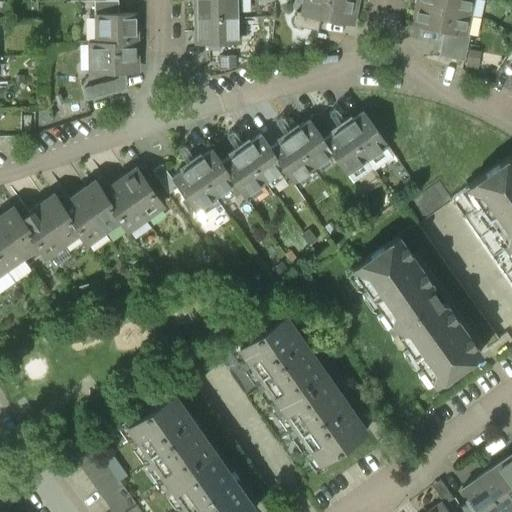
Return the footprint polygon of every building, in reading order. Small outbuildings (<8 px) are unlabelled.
[(114,0),(106,0),(93,0),(93,14),(96,13),(118,13),(118,0),(114,0)] [(195,0),(196,19),(238,18),(237,0),(195,0)] [(356,0),(303,0),(301,13),(301,15),(320,18),(352,25),(356,0)] [(464,35),(465,34),(471,0),(417,0),(413,25),(443,31),(464,35)] [(301,15),(301,13),(295,11),(293,25),(317,30),(320,18),(301,15)] [(118,13),(96,13),(96,41),(136,41),(135,13),(118,13)] [(238,18),(196,19),(196,45),(238,44),(238,18)] [(464,35),(443,31),(438,56),(464,61),(469,35),(465,34),(464,35)] [(136,41),(96,41),(89,41),(90,71),(119,71),(119,69),(125,69),(136,69),(136,41)] [(122,91),(119,79),(83,89),(86,101),(122,91)] [(366,116),(385,144),(387,146),(407,133),(400,122),(390,129),(376,109),(366,116)] [(342,126),(366,158),(385,144),(366,116),(362,112),(342,126)] [(309,120),(289,135),(312,167),(331,153),(322,141),(323,140),(309,120)] [(322,141),(331,153),(345,173),(366,158),(342,126),(323,140),(322,141)] [(260,135),(240,149),(263,182),(282,168),(283,168),(269,148),(260,135)] [(289,135),(269,148),(283,168),(282,168),(292,181),(312,167),(289,135)] [(240,149),(220,163),(234,182),(234,183),(243,196),(263,182),(240,149)] [(211,150),(191,164),(214,196),(234,183),(234,182),(220,163),(211,150)] [(511,154),(468,186),(511,247),(511,154)] [(162,164),(152,171),(168,194),(178,187),(171,178),(162,164)] [(191,164),(171,178),(178,187),(203,224),(224,209),(214,196),(191,164)] [(135,168),(118,180),(145,218),(162,206),(135,168)] [(118,180),(101,192),(120,219),(128,230),(145,218),(118,180)] [(94,181),(77,193),(103,231),(120,219),(101,192),(94,181)] [(511,247),(468,186),(467,185),(449,198),(511,287),(511,247)] [(77,193),(60,205),(79,232),(87,243),(103,231),(77,193)] [(53,194),(36,206),(63,244),(79,232),(60,205),(53,194)] [(36,206),(19,217),(38,245),(46,256),(63,244),(36,206)] [(12,207),(0,215),(0,226),(21,257),(38,245),(19,217),(12,207)] [(396,235),(397,236),(430,283),(429,289),(439,302),(444,302),(478,351),(479,353),(498,339),(416,222),(396,235)] [(0,226),(0,261),(5,268),(21,257),(0,226)] [(429,289),(430,283),(397,236),(352,267),(434,383),(478,351),(444,302),(439,302),(429,289)] [(283,313),(237,345),(278,404),(324,371),(283,313)] [(191,382),(221,361),(219,358),(208,343),(179,364),(189,379),(191,382)] [(237,345),(219,358),(221,361),(302,475),(320,462),(278,404),(237,345)] [(324,371),(278,404),(320,462),(366,430),(324,371)] [(213,449),(254,508),(272,496),(191,382),(189,379),(171,391),(213,449)] [(171,391),(126,423),(167,482),(213,449),(171,391)] [(141,511),(94,446),(74,459),(112,511),(141,511)] [(213,449),(167,482),(188,511),(248,511),(254,508),(213,449)] [(489,470),(511,502),(511,451),(500,460),(501,462),(489,470)] [(478,511),(509,511),(511,511),(511,502),(489,470),(478,478),(477,477),(461,487),(474,505),(478,511)] [(448,511),(442,502),(426,511),(448,511)]
